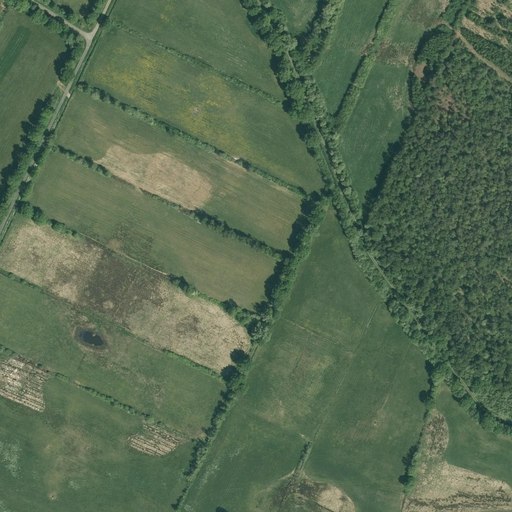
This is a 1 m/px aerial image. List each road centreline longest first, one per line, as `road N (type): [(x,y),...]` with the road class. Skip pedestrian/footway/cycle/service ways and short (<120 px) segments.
road 1 (unclassified): [(511,422),(477,401),(375,263),(288,53),(257,0)]
road 2 (residential): [(93,34),(0,228)]
